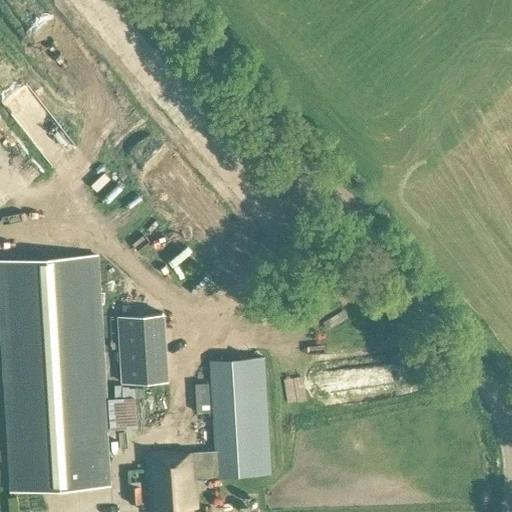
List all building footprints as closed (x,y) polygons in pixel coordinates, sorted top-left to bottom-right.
[(103,206),(131,186),(123,176),(96,196),(103,206)] [(0,328),(11,490),(111,483),(95,253),(0,259),(0,328)] [(116,305),(119,380),(163,378),(160,303),(116,305)] [(193,511),(193,508),(198,508),(196,476),(261,473),(254,357),(209,359),(214,449),(146,453),(150,511),(155,510),(154,511),(193,511)] [(130,503),(141,502),(140,485),(128,486),(130,503)]
